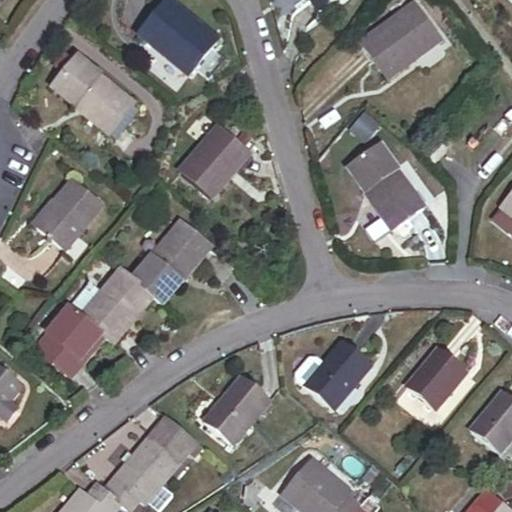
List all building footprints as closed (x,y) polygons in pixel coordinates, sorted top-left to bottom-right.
[(339,0),(308,0),(319,14),(339,0)] [(169,2),(140,37),(189,79),(219,44),(169,2)] [(386,81),(438,45),(414,9),(362,45),(386,81)] [(61,80),(73,66),(64,59),(52,73),(61,80)] [(52,92),(76,112),(79,108),(101,126),(117,107),(129,117),(136,109),(102,81),(100,83),(75,63),(73,66),(61,80),(52,92)] [(76,112),(75,114),(109,142),(129,117),(117,107),(101,126),(79,108),(76,112)] [(180,175),(209,200),(247,157),(219,131),(180,175)] [(433,141),(422,154),(435,165),(445,152),(433,141)] [(421,212),(396,176),(396,172),(379,148),(347,172),(364,197),(369,194),(385,219),(406,205),(414,217),(421,212)] [(40,231),(67,254),(102,214),(71,186),(55,205),(59,209),(40,231)] [(388,234),(414,217),(406,205),(385,219),(369,194),(364,197),(363,198),(388,234)] [(511,198),(492,223),(511,239),(511,198)] [(178,285),(199,261),(179,244),(188,233),(181,228),(152,262),(151,261),(132,283),(149,298),(162,309),(182,287),(178,285)] [(211,253),(188,233),(179,244),(199,261),(178,285),(182,287),(211,253)] [(123,329),(149,298),(132,283),(121,274),(100,299),(89,290),(69,312),(70,313),(81,322),(101,338),(104,341),(109,345),(123,329)] [(83,359),(101,338),(81,322),(70,313),(37,353),(71,381),(87,362),(86,361),(83,359)] [(129,334),(123,329),(109,345),(115,350),(129,334)] [(104,341),(101,338),(83,359),(86,361),(104,341)] [(334,415),(371,371),(343,346),(324,368),(316,361),(310,362),(298,378),(298,383),(306,390),(305,391),(334,415)] [(407,392),(434,415),(466,378),(439,354),(407,392)] [(0,374),(0,414),(20,391),(0,374)] [(205,426),(232,449),(269,407),(242,384),(205,426)] [(511,405),(502,397),(471,435),(500,459),(511,443),(511,405)] [(166,423),(114,484),(136,502),(144,509),(195,448),(166,423)] [(339,511),(348,503),(352,498),(312,463),(283,498),(298,511),(339,511)] [(407,468),(401,464),(395,472),(401,477),(407,468)] [(352,498),(348,503),(339,511),(358,511),(382,484),(371,475),(352,498)] [(127,511),(136,502),(114,484),(105,496),(121,509),(124,511),(127,511)] [(118,511),(121,509),(105,496),(99,490),(89,502),(100,511),(118,511)] [(100,511),(89,502),(80,494),(64,511),(100,511)] [(505,511),(488,497),(474,511),(505,511)]
